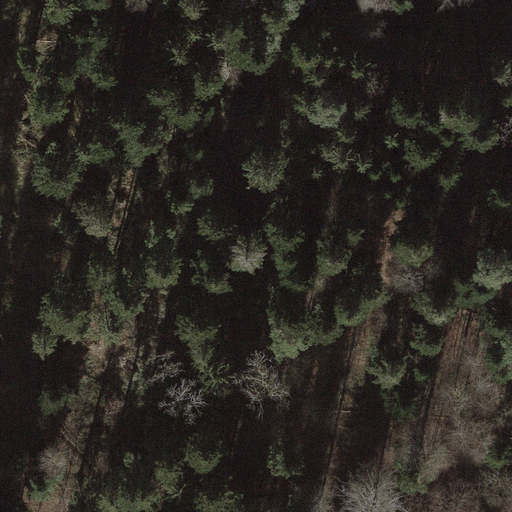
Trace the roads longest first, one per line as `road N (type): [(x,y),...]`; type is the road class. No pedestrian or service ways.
road 1 (track): [(0,254),(8,314),(47,404),(132,508)]
road 2 (track): [(33,0),(0,172)]
